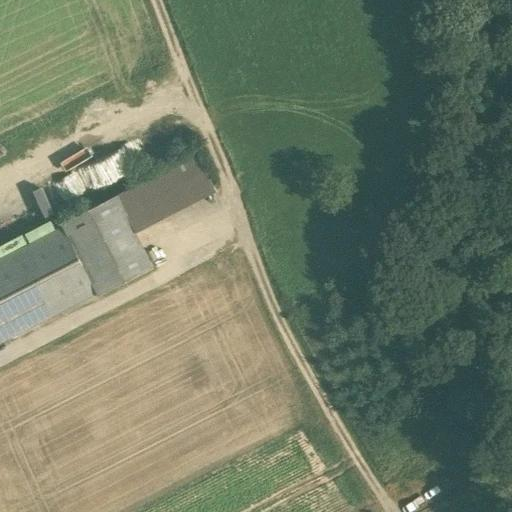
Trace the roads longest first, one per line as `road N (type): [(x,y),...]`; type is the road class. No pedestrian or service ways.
road 1 (track): [(202,119),(0,196)]
road 2 (track): [(207,136),(157,0)]
road 3 (track): [(283,335),(379,254)]
